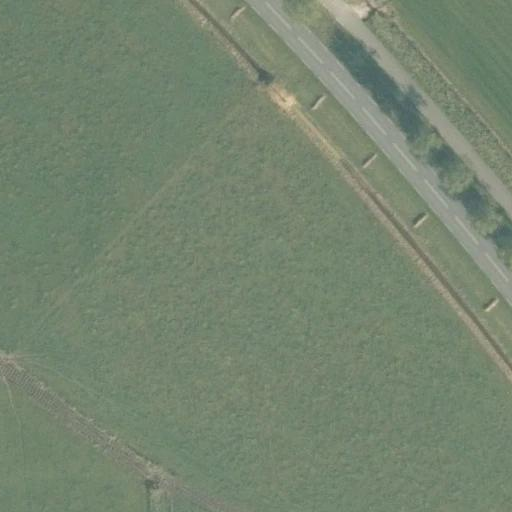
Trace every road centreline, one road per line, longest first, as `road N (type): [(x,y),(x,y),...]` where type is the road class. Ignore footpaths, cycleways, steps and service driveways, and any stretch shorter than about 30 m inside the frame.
road 1 (secondary): [(511,286),(262,0)]
road 2 (unclassified): [(511,208),(331,0)]
